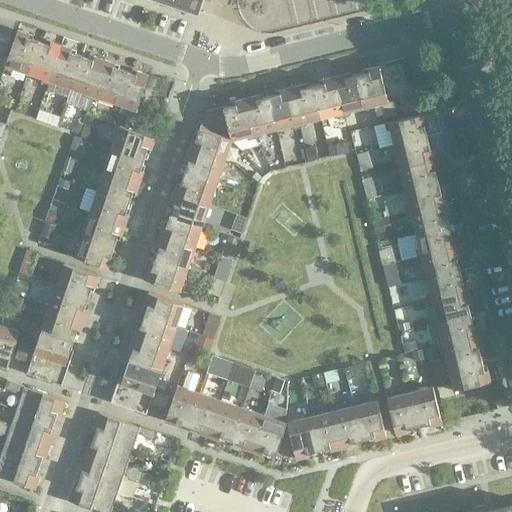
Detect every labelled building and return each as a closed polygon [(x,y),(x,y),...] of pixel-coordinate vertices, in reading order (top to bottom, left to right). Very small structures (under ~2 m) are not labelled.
[(168,0),(198,10),(201,0),(168,0)] [(34,35),(17,30),(4,69),(12,72),(13,68),(27,73),(38,40),(33,39),(34,35)] [(45,43),(38,40),(27,73),(42,78),(41,82),(47,84),(61,45),(46,40),(45,43)] [(77,50),(61,45),(47,84),(55,86),(56,82),(71,87),(82,55),(76,53),(77,50)] [(88,57),(82,55),(71,87),(85,92),(84,96),(91,98),(105,59),(89,54),(88,57)] [(120,64),(105,59),(91,98),(98,101),(100,97),(114,102),(125,70),(119,68),(120,64)] [(388,101),(379,66),(362,70),(363,73),(358,75),(366,107),(381,103),(385,119),(398,116),(393,99),(388,101)] [(131,72),(125,70),(114,102),(130,107),(125,122),(137,126),(142,110),(136,109),(148,74),(132,69),(131,72)] [(350,73),(334,77),(344,117),(351,115),(350,111),(366,107),(358,75),(351,76),(350,73)] [(344,117),(334,77),(318,81),(319,84),(313,85),(321,118),(336,115),(337,118),(344,117)] [(306,84),(290,87),(300,128),(308,126),(307,122),(321,118),(313,85),(307,87),(306,84)] [(300,128),(290,87),(274,91),(275,95),(268,96),(277,129),(292,125),(293,129),(300,128)] [(261,94),(245,98),(255,139),(262,137),(261,133),(277,129),(268,96),(262,98),(261,94)] [(84,96),(80,108),(87,110),(91,98),(84,96)] [(255,139),(245,98),(229,102),(230,106),(224,107),(232,139),(233,140),(248,136),(249,140),(255,139)] [(206,112),(200,128),(230,138),(232,140),(233,140),(232,139),(224,107),(206,112)] [(36,118),(47,122),(50,112),(39,109),(36,118)] [(429,130),(425,113),(385,123),(387,131),(391,130),(394,144),(427,136),(426,131),(429,130)] [(95,140),(99,127),(85,123),(81,136),(95,140)] [(120,125),(112,147),(145,158),(146,152),(149,153),(155,137),(120,125)] [(189,150),(224,162),(232,140),(230,138),(200,128),(198,134),(195,133),(189,150)] [(70,147),(78,150),(83,137),(75,134),(70,147)] [(429,143),(427,136),(394,144),(398,160),(394,161),(396,167),(436,158),(432,142),(429,143)] [(351,151),(349,142),(332,146),(335,155),(351,151)] [(318,159),(315,146),(306,148),(309,161),(318,159)] [(145,158),(112,147),(105,168),(140,180),(145,165),(142,164),(145,158)] [(224,162),(189,150),(184,164),(187,165),(185,172),(217,183),(224,162)] [(357,153),(360,166),(373,163),(369,150),(357,153)] [(67,156),(62,170),(71,173),(76,159),(67,156)] [(440,174),(436,158),(396,167),(397,175),(401,174),(405,189),(438,181),(436,175),(440,174)] [(140,180),(105,168),(97,190),(130,201),(132,195),(134,196),(140,180)] [(217,183),(185,172),(183,177),(180,176),(174,193),(209,205),(217,183)] [(69,189),(72,182),(60,178),(57,185),(69,189)] [(439,187),(438,181),(405,189),(409,204),(405,205),(406,212),(447,203),(443,186),(439,187)] [(377,195),(374,185),(365,188),(367,197),(377,195)] [(130,201),(97,190),(90,212),(125,224),(130,208),(128,208),(130,201)] [(209,205),(174,193),(169,207),(172,208),(170,215),(202,226),(209,205)] [(451,218),(447,203),(406,212),(408,219),(412,218),(416,233),(449,226),(447,219),(451,218)] [(125,224),(90,212),(82,234),(115,245),(117,238),(120,239),(125,224)] [(235,214),(230,229),(241,233),(246,218),(235,214)] [(202,226),(170,215),(168,220),(165,219),(160,236),(195,248),(202,226)] [(373,220),(376,233),(392,229),(389,216),(373,220)] [(40,235),(51,238),(55,227),(44,223),(40,235)] [(450,231),(449,226),(416,233),(420,249),(416,250),(417,257),(458,247),(454,231),(450,231)] [(239,239),(220,233),(217,242),(236,249),(239,239)] [(115,245),(82,234),(75,256),(110,268),(116,252),(113,251),(115,245)] [(195,248),(160,236),(155,250),(158,251),(155,258),(187,269),(195,248)] [(461,263),(458,247),(417,257),(419,264),(423,263),(427,278),(460,270),(458,263),(461,263)] [(187,269),(155,258),(154,263),(151,262),(145,279),(180,291),(187,269)] [(99,275),(64,263),(57,285),(88,296),(90,290),(94,291),(95,288),(99,275)] [(225,282),(229,270),(217,265),(213,278),(225,282)] [(388,287),(401,284),(397,268),(384,271),(388,287)] [(461,276),(460,270),(427,278),(431,293),(426,294),(428,301),(469,292),(464,275),(461,276)] [(29,294),(33,283),(20,279),(16,289),(29,294)] [(213,279),(208,294),(219,297),(224,282),(213,279)] [(88,296),(57,285),(49,307),(84,319),(90,303),(86,302),(88,296)] [(183,304),(148,292),(143,308),(146,310),(144,316),(176,327),(183,304)] [(472,307),(469,292),(428,301),(430,308),(434,307),(438,323),(471,315),(469,308),(472,307)] [(27,300),(17,296),(14,306),(24,310),(27,300)] [(84,319),(49,307),(42,329),(74,340),(76,333),(79,335),(84,319)] [(209,313),(203,332),(215,336),(221,317),(209,313)] [(472,321),(471,315),(438,323),(441,338),(437,339),(439,346),(479,337),(475,320),(472,321)] [(176,327),(144,316),(142,322),(139,321),(133,337),(168,349),(176,327)] [(410,329),(409,322),(398,325),(400,331),(410,329)] [(20,331),(0,324),(0,363),(8,367),(20,331)] [(74,340),(42,329),(34,351),(19,345),(15,358),(30,363),(27,373),(62,385),(74,349),(71,348),(74,340)] [(213,340),(196,334),(192,343),(210,349),(213,340)] [(168,349),(133,337),(128,352),(131,353),(128,361),(160,372),(168,349)] [(483,352),(479,337),(439,346),(441,354),(445,353),(449,367),(481,360),(480,353),(483,352)] [(418,349),(416,341),(403,344),(405,352),(418,349)] [(425,350),(428,363),(438,360),(435,348),(425,350)] [(422,349),(410,352),(413,361),(425,358),(422,349)] [(188,356),(184,366),(194,369),(197,359),(188,356)] [(483,365),(481,360),(449,367),(453,384),(437,387),(440,400),(456,396),(455,390),(490,381),(486,364),(483,365)] [(160,372),(128,361),(126,367),(123,366),(111,401),(146,413),(149,403),(164,409),(169,396),(154,391),(160,372)] [(233,364),(226,361),(222,372),(229,375),(233,364)] [(233,364),(229,375),(244,380),(248,369),(233,364)] [(327,385),(340,381),(337,370),(324,374),(327,385)] [(323,374),(312,376),(315,389),(326,387),(323,374)] [(250,388),(262,392),(266,380),(254,375),(250,388)] [(280,395),(284,381),(277,379),(272,392),(280,395)] [(25,386),(7,380),(4,388),(15,392),(19,390),(22,392),(16,408),(54,421),(56,415),(60,416),(65,401),(25,387),(25,386)] [(177,386),(169,410),(165,420),(181,426),(182,423),(188,425),(199,393),(177,386)] [(433,387),(410,393),(418,426),(425,424),(425,427),(441,423),(433,387)] [(221,401),(199,393),(188,425),(194,427),(193,430),(209,435),(221,401)] [(418,426),(410,393),(387,398),(396,434),(413,430),(412,427),(418,426)] [(242,408),(221,401),(209,435),(225,441),(226,437),(232,439),(242,408)] [(386,437),(378,401),(355,406),(363,439),(369,437),(370,441),(386,437)] [(363,439),(355,406),(333,411),(341,447),(357,444),(357,440),(363,439)] [(54,421),(16,408),(10,427),(7,425),(5,422),(0,420),(0,426),(50,444),(55,430),(52,429),(54,421)] [(264,415),(242,408),(232,439),(238,441),(237,445),(253,450),(264,415)] [(341,447),(333,411),(311,417),(319,449),(325,448),(325,451),(341,447)] [(140,426),(99,412),(93,428),(96,429),(94,435),(133,449),(139,431),(143,433),(144,436),(155,440),(158,431),(140,425),(140,426)] [(286,423),(264,415),(253,450),(268,456),(269,452),(275,454),(286,423)] [(319,449),(311,417),(288,422),(296,455),(295,455),(296,458),(313,454),(312,451),(319,449)] [(296,455),(288,422),(286,423),(275,454),(285,457),(295,455),(296,455)] [(50,444),(0,426),(0,435),(4,433),(7,435),(1,452),(39,465),(42,458),(45,459),(50,444)] [(133,449),(94,435),(91,442),(89,442),(84,456),(142,477),(145,469),(134,466),(130,467),(127,466),(133,449)] [(39,465),(1,452),(0,455),(0,475),(35,488),(40,473),(37,472),(39,465)] [(142,477),(84,456),(79,471),(81,472),(79,479),(117,493),(124,474),(127,475),(129,479),(140,483),(142,477)] [(149,480),(142,478),(140,484),(147,487),(149,480)] [(117,493),(79,479),(76,486),(74,485),(69,500),(95,509),(103,511),(128,511),(119,508),(115,509),(112,508),(117,493)]
